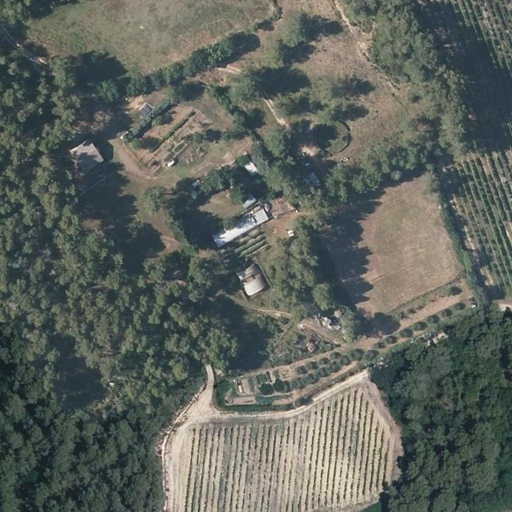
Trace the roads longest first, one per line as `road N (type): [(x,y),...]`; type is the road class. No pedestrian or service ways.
road 1 (track): [(34,60),(42,98),(18,124),(18,154),(46,266),(66,286),(111,299),(174,273),(209,364),(208,409),(289,413),(511,306)]
road 2 (track): [(0,27),(34,60),(98,98),(140,95),(207,65),(228,66),(261,89),(315,162)]
road 3 (track): [(344,511),(381,495),(397,459),(395,419),(369,372)]
road 4 (track): [(208,409),(172,430),(165,445),(165,511)]
